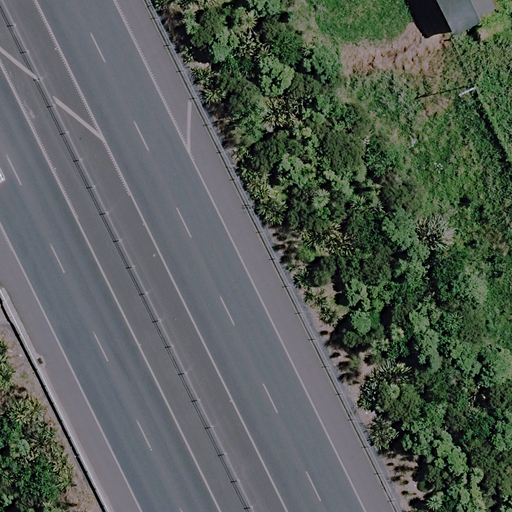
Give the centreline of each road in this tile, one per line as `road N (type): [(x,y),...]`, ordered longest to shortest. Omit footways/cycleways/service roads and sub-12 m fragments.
road 1 (motorway): [(78,0),(329,511)]
road 2 (motorway): [(177,511),(0,149)]
